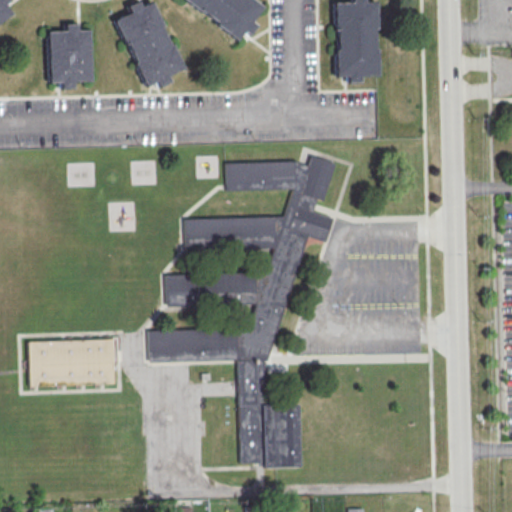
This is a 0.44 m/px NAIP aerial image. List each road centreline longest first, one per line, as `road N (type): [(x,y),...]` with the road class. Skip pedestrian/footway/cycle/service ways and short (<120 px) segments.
road 1 (tertiary): [(451,188),(459,511)]
road 2 (residential): [(296,0),(299,115),(142,118)]
road 3 (residential): [(0,119),(142,118)]
